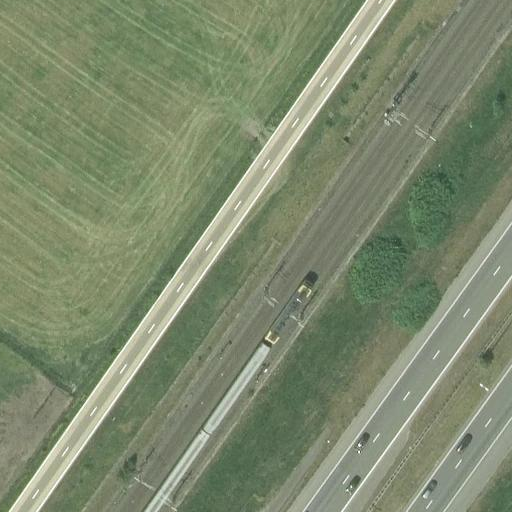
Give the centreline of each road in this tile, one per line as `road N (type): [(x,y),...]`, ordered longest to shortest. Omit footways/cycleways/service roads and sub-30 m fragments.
road 1 (tertiary): [(383,0),(23,511)]
road 2 (motorway): [(511,245),(320,511)]
road 3 (motorway): [(431,511),(511,400)]
